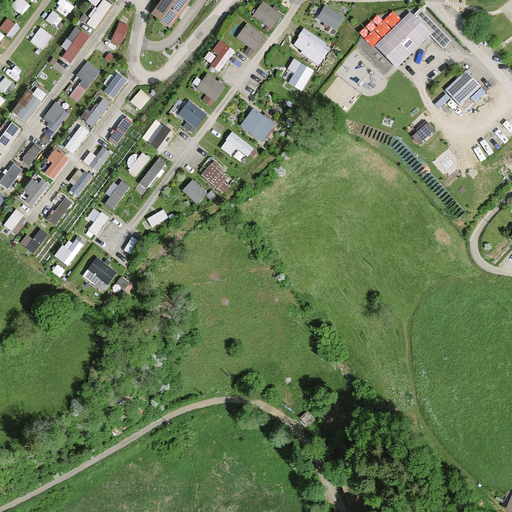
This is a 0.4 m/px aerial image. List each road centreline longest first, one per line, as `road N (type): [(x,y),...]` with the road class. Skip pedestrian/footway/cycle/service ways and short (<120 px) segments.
road 1 (track): [(110,252),(297,0)]
road 2 (track): [(0,166),(122,0)]
road 3 (track): [(29,218),(139,75)]
